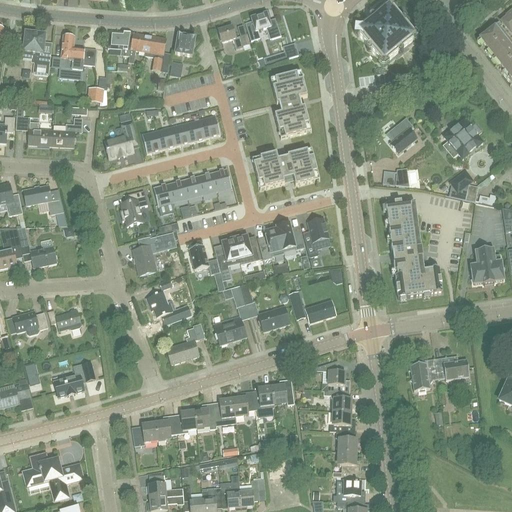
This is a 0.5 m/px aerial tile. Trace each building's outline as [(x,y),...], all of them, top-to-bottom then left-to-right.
[(418,39),(409,28),(387,2),(354,30),(385,67),(418,39)] [(270,40),(280,36),(274,18),(268,20),(266,14),(251,19),(255,33),(266,30),(270,40)] [(511,18),(509,15),(506,17),(507,18),(501,23),(511,36),(511,18)] [(232,40),(234,46),(236,52),(243,50),(244,52),(249,50),(245,36),(235,39),(232,27),(217,32),(221,44),(232,40)] [(511,50),(494,28),(477,42),(511,86),(511,50)] [(47,71),(49,55),(42,54),(45,36),(25,33),(22,59),(31,60),(31,64),(36,64),(35,69),(47,71)] [(129,58),(133,35),(108,33),(107,50),(121,51),(120,57),(129,58)] [(144,54),(147,37),(133,35),(129,58),(128,64),(133,65),(135,52),(144,54)] [(174,55),(192,57),(195,38),(178,36),(174,55)] [(165,40),(147,37),(144,54),(145,54),(144,58),(154,60),(152,72),(160,74),(165,40)] [(94,68),(95,53),(77,51),(77,48),(74,46),(73,46),(74,39),(62,38),(60,60),(62,60),(61,70),(70,70),(70,71),(81,72),(82,66),(94,68)] [(283,48),(286,61),(299,57),(295,45),(283,48)] [(182,65),(172,63),(169,77),(180,79),(182,65)] [(19,71),(18,79),(27,80),(28,72),(19,71)] [(302,110),(299,100),(302,100),(307,98),(301,74),(270,82),(276,106),(278,106),(281,115),(279,116),(274,117),(280,141),(311,133),(305,109),(302,110)] [(87,104),(102,105),(103,91),(88,89),(87,104)] [(131,122),(129,116),(119,118),(121,124),(131,122)] [(220,138),(215,119),(200,122),(205,142),(220,138)] [(0,145),(5,145),(5,143),(6,134),(12,134),(13,120),(5,120),(5,127),(0,126),(0,145)] [(51,148),(52,133),(38,132),(38,125),(32,125),(33,120),(23,120),(22,132),(29,132),(28,147),(51,148)] [(65,133),(52,133),(51,148),(52,148),(52,147),(64,148),(64,149),(73,149),(74,135),(81,135),(82,121),(74,121),(74,127),(66,126),(65,133)] [(406,121),(387,136),(393,144),(390,146),(398,156),(417,141),(409,132),(412,129),(406,121)] [(205,142),(200,122),(186,126),(191,145),(205,142)] [(462,161),(482,144),(477,137),(482,133),(475,125),(470,129),(464,122),(443,139),(452,149),(450,151),(456,157),(458,156),(462,161)] [(118,161),(126,159),(125,158),(133,156),(131,147),(137,145),(132,126),(122,129),(125,140),(118,142),(118,143),(105,146),(110,162),(117,160),(118,161)] [(191,145),(186,126),(171,130),(176,149),(191,145)] [(176,149),(171,130),(157,134),(162,153),(176,149)] [(162,153),(157,134),(142,138),(147,157),(162,153)] [(319,182),(312,151),(287,157),(288,159),(278,162),(278,160),(276,155),(252,161),(260,192),(284,186),(284,183),(293,180),(294,183),(295,188),(319,182)] [(481,167),(469,176),(477,186),(488,178),(481,167)] [(232,192),(227,171),(212,175),(217,196),(232,192)] [(396,180),(395,188),(409,189),(406,171),(398,172),(398,175),(397,181),(396,180)] [(217,196),(212,175),(197,179),(203,200),(217,196)] [(203,200),(197,179),(183,183),(188,204),(203,200)] [(188,204),(183,183),(168,186),(173,208),(188,204)] [(9,218),(22,215),(19,202),(13,203),(9,186),(0,187),(0,206),(6,205),(9,218)] [(173,208),(168,186),(153,190),(158,212),(173,208)] [(465,201),(467,190),(451,187),(449,198),(460,200),(465,201)] [(49,217),(56,216),(59,229),(67,228),(61,201),(51,203),(48,188),(23,193),(26,208),(47,204),(49,217)] [(468,191),(467,190),(465,201),(474,203),(494,207),(496,197),(490,196),(490,199),(480,197),(478,203),(475,202),(478,191),(468,189),(468,191)] [(143,225),(139,210),(147,208),(144,193),(125,198),(127,205),(121,207),(123,213),(120,213),(122,224),(125,223),(127,229),(143,225)] [(421,279),(411,210),(415,209),(415,211),(415,210),(415,204),(410,205),(410,203),(385,206),(389,239),(393,239),(393,245),(390,245),(394,272),(397,272),(398,277),(394,278),(396,288),(397,296),(397,297),(398,297),(398,296),(405,295),(406,300),(422,298),(423,298),(423,294),(429,293),(429,297),(430,297),(429,297),(442,295),(439,270),(429,272),(424,273),(424,272),(423,272),(424,278),(421,279)] [(330,248),(326,235),(327,235),(325,227),(324,227),(323,221),(308,225),(311,235),(303,237),(309,260),(318,258),(316,252),(330,248)] [(305,250),(301,236),(292,238),(289,226),(276,229),(283,256),(284,256),(283,254),(295,251),(295,252),(305,250)] [(283,256),(276,229),(277,231),(272,232),(271,230),(264,232),(268,247),(259,249),(262,263),(272,260),(272,259),(283,256)] [(17,233),(17,234),(22,256),(31,254),(25,231),(17,233)] [(22,256),(17,234),(7,237),(10,250),(0,252),(0,270),(16,267),(14,259),(22,257),(22,256)] [(149,240),(152,248),(164,245),(165,250),(177,247),(174,234),(149,240)] [(260,262),(257,248),(250,250),(247,237),(238,239),(234,240),(241,267),(260,262)] [(241,267),(234,240),(230,241),(221,244),(225,257),(216,259),(217,262),(220,275),(222,283),(231,281),(227,268),(240,265),(240,267),(241,267)] [(139,277),(156,273),(149,248),(133,252),(139,277)] [(208,264),(203,248),(189,252),(194,273),(208,269),(210,278),(220,275),(217,262),(208,264)] [(53,249),(31,254),(32,263),(33,270),(56,265),(53,249)] [(483,286),(486,285),(494,284),(494,282),(503,281),(502,270),(503,270),(503,266),(501,266),(501,263),(500,256),(494,256),(493,250),(474,252),(474,255),(472,255),(473,259),(475,259),(476,267),(471,268),(471,270),(469,270),(470,274),(472,274),(474,285),(483,284),(483,286)] [(173,288),(170,282),(170,281),(159,285),(162,293),(173,288)] [(247,285),(238,287),(244,307),(252,304),(247,285)] [(248,319),(244,307),(238,287),(230,290),(240,322),(241,322),(248,319)] [(331,302),(305,310),(304,307),(303,307),(299,293),(288,296),(297,323),(307,319),(309,325),(335,317),(331,302)] [(171,303),(167,304),(163,294),(146,300),(151,313),(154,312),(157,320),(173,314),(173,313),(176,312),(173,304),(171,303)] [(280,304),(284,305),(287,304),(289,301),(287,297),(284,296),(281,296),(279,300),(280,304)] [(263,334),(289,325),(284,308),(258,316),(263,334)] [(80,327),(77,314),(75,312),(71,313),(70,316),(56,320),(54,312),(47,314),(51,326),(56,325),(58,333),(69,330),(72,332),(79,330),(80,327)] [(17,335),(26,333),(27,337),(30,338),(38,336),(40,332),(47,330),(44,317),(36,319),(34,313),(12,319),(17,335)] [(241,322),(240,322),(214,330),(219,347),(246,339),(241,322)] [(171,366),(199,358),(194,343),(205,340),(201,326),(193,328),(194,330),(187,332),(189,340),(186,341),(187,344),(166,351),(171,366)] [(0,338),(0,342),(4,355),(13,353),(8,336),(0,338)] [(469,379),(468,368),(467,361),(458,362),(457,357),(434,361),(437,381),(445,380),(445,382),(469,379)] [(437,381),(434,361),(412,364),(412,367),(410,367),(413,393),(430,391),(429,386),(433,381),(437,381)] [(511,407),(511,363),(507,361),(502,372),(510,376),(509,379),(499,401),(511,407)] [(345,373),(337,373),(337,362),(314,370),(314,372),(328,373),(327,386),(322,386),(321,393),(324,393),(349,394),(350,382),(345,382),(345,373)] [(74,370),(77,378),(54,384),(58,400),(67,397),(67,398),(75,396),(75,395),(84,393),(81,383),(85,382),(86,382),(86,384),(95,381),(91,365),(74,370)] [(280,387),(271,388),(273,405),(287,403),(287,406),(294,405),(291,381),(279,383),(280,387)] [(26,385),(14,388),(14,386),(0,389),(0,410),(19,405),(18,401),(29,398),(26,385)] [(274,407),(273,405),(271,388),(263,389),(263,391),(257,392),(251,393),(254,412),(261,411),(260,409),(274,407)] [(254,412),(251,393),(240,395),(241,399),(232,400),(232,402),(234,417),(248,415),(248,413),(254,412)] [(350,400),(349,400),(349,394),(324,393),(324,397),(331,398),(331,399),(332,400),(332,413),(334,413),(349,414),(350,400)] [(234,417),(232,402),(232,400),(224,401),(225,403),(218,404),(219,407),(213,408),(215,424),(222,423),(222,427),(236,425),(234,417)] [(216,430),(215,424),(213,408),(213,405),(202,407),(202,411),(193,412),(194,414),(196,429),(209,427),(210,431),(216,430)] [(351,414),(349,414),(334,413),(334,427),(330,427),(329,433),(355,434),(355,422),(351,422),(351,414)] [(196,431),(196,429),(194,414),(180,416),(180,417),(174,417),(177,436),(183,435),(183,433),(196,431)] [(441,414),(434,415),(436,428),(443,427),(441,414)] [(177,436),(174,417),(163,419),(163,423),(155,424),(155,426),(157,441),(171,439),(171,437),(177,436)] [(157,441),(155,426),(141,428),(142,431),(135,432),(137,448),(145,447),(144,445),(157,443),(157,441)] [(511,432),(497,427),(495,433),(511,439),(511,434),(511,432)] [(354,440),(355,434),(329,433),(329,434),(336,434),(336,440),(338,440),(338,453),(340,453),(355,454),(355,440),(354,440)] [(357,454),(355,454),(340,453),(339,467),(341,467),(341,475),(333,474),(333,478),(360,480),(361,463),(356,463),(357,454)] [(47,464),(45,456),(31,460),(34,471),(24,474),(27,485),(41,481),(41,484),(50,482),(55,502),(69,499),(65,485),(83,481),(79,467),(60,472),(58,461),(47,464)] [(260,456),(250,458),(252,465),(261,463),(260,456)] [(183,497),(182,490),(166,492),(165,483),(164,483),(164,477),(149,479),(149,486),(148,486),(149,500),(183,497)] [(252,493),(240,494),(239,494),(241,509),(254,508),(253,503),(259,502),(258,490),(265,490),(264,481),(251,482),(252,493)] [(0,500),(11,498),(7,483),(0,485),(0,500)] [(239,494),(240,494),(239,484),(232,484),(233,489),(220,490),(222,510),(228,510),(228,511),(241,509),(239,494)] [(346,498),(345,504),(364,505),(365,493),(360,493),(361,484),(344,484),(343,498),(346,498)] [(202,511),(202,502),(190,503),(189,488),(182,489),(183,497),(184,504),(184,511),(202,511)] [(216,511),(222,510),(220,490),(207,491),(207,492),(202,493),(202,502),(202,511),(216,511)] [(167,511),(167,505),(184,504),(183,497),(149,500),(150,507),(148,507),(148,511),(167,511)] [(4,504),(4,511),(12,511),(12,503),(4,504)]
